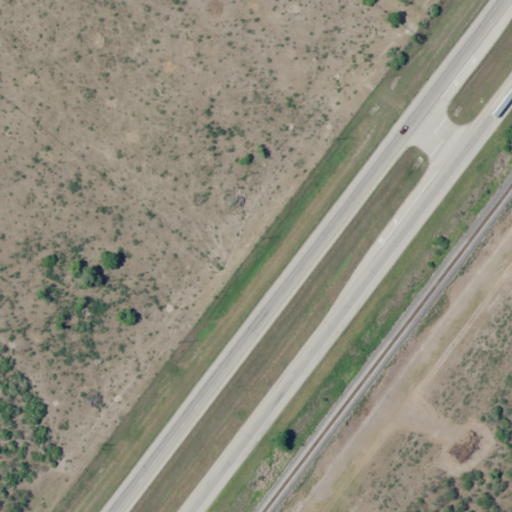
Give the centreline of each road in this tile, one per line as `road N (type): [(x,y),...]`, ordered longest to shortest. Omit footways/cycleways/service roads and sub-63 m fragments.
road 1 (trunk): [(499,0),(108,511)]
road 2 (trunk): [(202,511),(511,103)]
